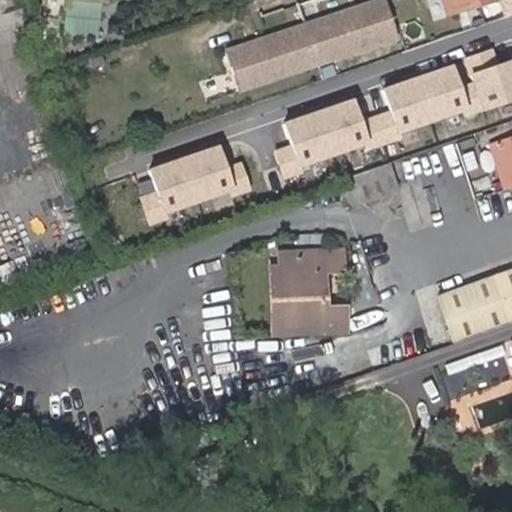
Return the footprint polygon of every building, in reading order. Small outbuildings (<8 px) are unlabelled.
[(436,0),(442,18),(494,0),(436,0)] [(378,10),(228,59),(240,96),(397,47),(385,12),(378,10)] [(374,115),(384,141),(511,94),(511,54),(468,71),(472,82),(460,87),(452,64),(383,90),(390,109),(374,115)] [(272,148),(283,178),(384,141),(374,115),(363,119),(355,96),(282,122),(289,141),(272,148)] [(511,137),(511,138),(490,145),(505,190),(511,187),(511,137)] [(136,194),(146,225),(248,188),(238,161),(227,166),(219,143),(146,169),(153,188),(136,194)] [(396,190),(388,164),(339,181),(348,206),(396,190)] [(340,247),(316,247),(279,248),(280,256),(320,255),(341,255),(340,247)] [(320,255),(280,256),(280,287),(286,288),(286,308),(281,307),(281,327),(341,326),(342,326),(341,311),(342,308),(322,308),(321,271),(341,269),(341,255),(320,255)] [(280,287),(280,256),(267,256),(269,327),(281,327),(281,307),(286,308),(286,288),(280,287)] [(509,326),(511,324),(511,271),(493,277),(509,326)] [(438,296),(454,344),(509,326),(493,277),(438,296)]
